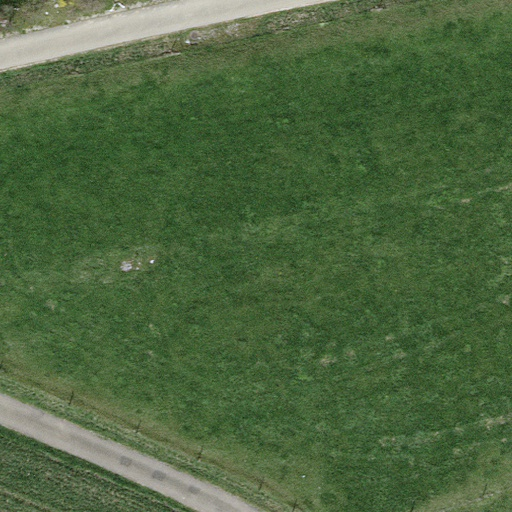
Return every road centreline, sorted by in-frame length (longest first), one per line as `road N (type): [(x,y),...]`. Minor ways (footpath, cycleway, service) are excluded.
road 1 (residential): [(0,54),(247,0)]
road 2 (track): [(0,413),(223,511)]
